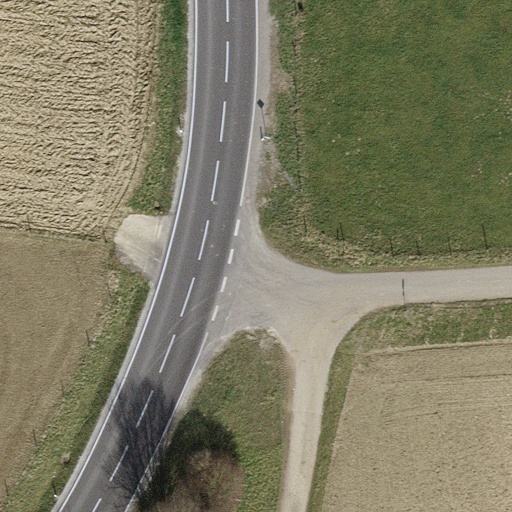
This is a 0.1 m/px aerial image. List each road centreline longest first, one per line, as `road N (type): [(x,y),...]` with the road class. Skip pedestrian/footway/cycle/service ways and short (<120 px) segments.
road 1 (unclassified): [(196,272),(319,293),(511,280)]
road 2 (secondary): [(196,272),(220,153),(226,0)]
road 3 (secondary): [(92,511),(120,464),(196,272)]
road 4 (track): [(319,293),(292,511)]
